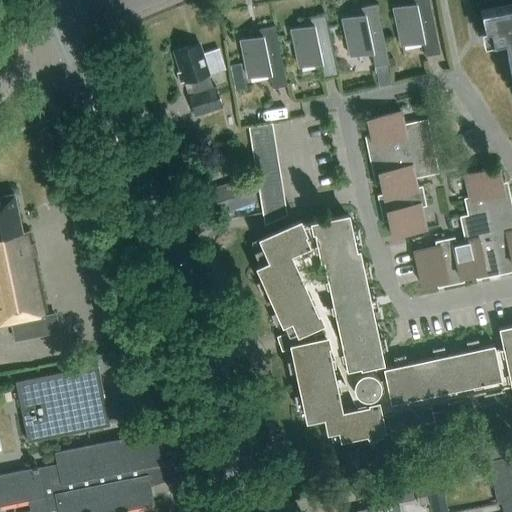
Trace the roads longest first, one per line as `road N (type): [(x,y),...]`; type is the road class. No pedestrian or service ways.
road 1 (residential): [(511,284),(416,308),(396,301),(351,128),(357,100),(449,82),(511,161)]
road 2 (tertiary): [(250,511),(207,356),(67,37)]
